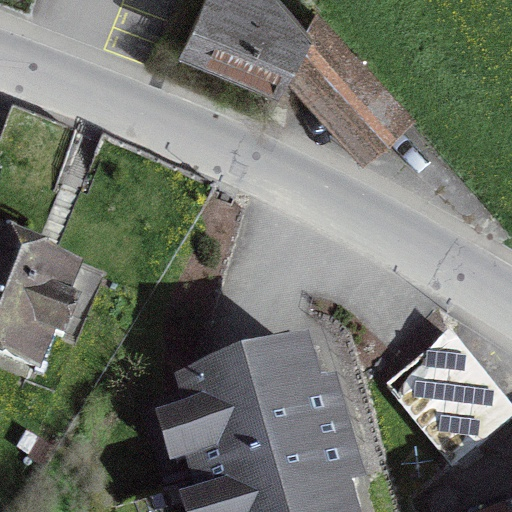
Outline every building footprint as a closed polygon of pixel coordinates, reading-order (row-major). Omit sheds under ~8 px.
[(203,0),(183,45),(277,84),(286,68),(308,31),(280,0),(203,0)] [(363,149),(403,113),(317,15),(308,31),(286,68),(363,149)] [(19,113),(0,163),(0,171),(53,192),(75,134),(19,113)] [(0,248),(0,353),(33,367),(48,331),(62,337),(73,311),(59,305),(70,277),(0,248)] [(511,414),(448,336),(386,387),(452,467),(511,418),(511,414)] [(215,511),(222,510),(222,511),(347,511),(340,486),(354,482),(316,351),(186,390),(201,442),(190,445),(209,511),(215,511)]
